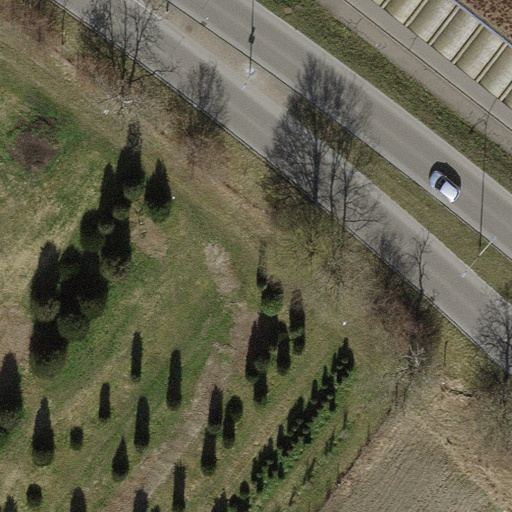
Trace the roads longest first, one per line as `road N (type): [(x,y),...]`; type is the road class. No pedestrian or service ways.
road 1 (track): [(511,482),(398,386),(278,239),(0,50)]
road 2 (secondary): [(511,274),(174,0)]
road 3 (residential): [(511,95),(388,0)]
